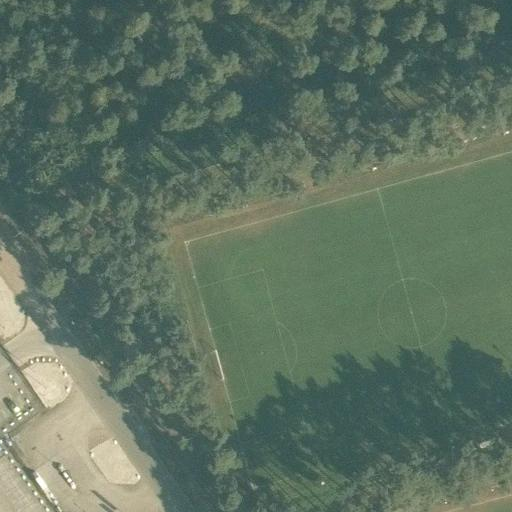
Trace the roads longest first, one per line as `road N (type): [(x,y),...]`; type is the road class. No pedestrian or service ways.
road 1 (track): [(511,72),(0,213)]
road 2 (unclassified): [(176,511),(0,259)]
